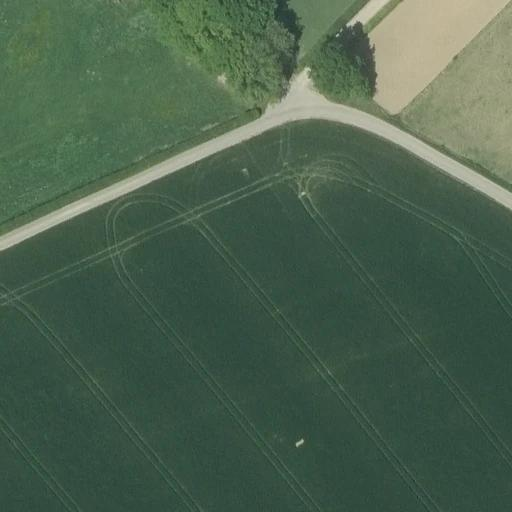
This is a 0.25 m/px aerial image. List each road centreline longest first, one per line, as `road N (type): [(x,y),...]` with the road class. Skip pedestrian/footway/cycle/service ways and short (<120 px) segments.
road 1 (track): [(285,134),(332,130),(377,145),(511,217)]
road 2 (track): [(285,134),(308,97),(400,0)]
